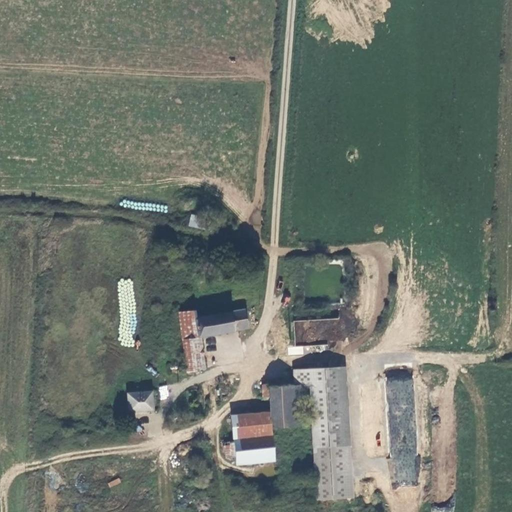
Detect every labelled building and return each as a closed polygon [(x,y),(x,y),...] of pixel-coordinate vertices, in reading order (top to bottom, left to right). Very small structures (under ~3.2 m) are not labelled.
[(203,229),(206,217),(191,214),(188,226),(203,229)] [(179,311),(187,371),(207,368),(203,336),(251,328),(249,309),(198,316),(197,309),(192,309),(179,311)] [(302,346),(288,347),(288,355),(302,354),(302,346)] [(309,368),(309,385),(315,384),(320,499),(351,497),(344,367),(309,368)] [(309,386),(309,385),(309,368),(299,369),(300,386),(309,386)] [(418,485),(415,380),(387,380),(390,486),(418,485)] [(161,399),(169,398),(167,385),(158,387),(161,399)] [(300,386),(275,388),(275,397),(276,414),(277,430),(311,427),(309,386),(300,386)] [(151,390),(125,389),(124,407),(150,408),(151,390)] [(238,417),(239,442),(229,442),(230,457),(240,457),(241,463),(279,460),(277,430),(276,414),(238,417)] [(110,488),(121,483),(119,478),(108,483),(110,488)]
